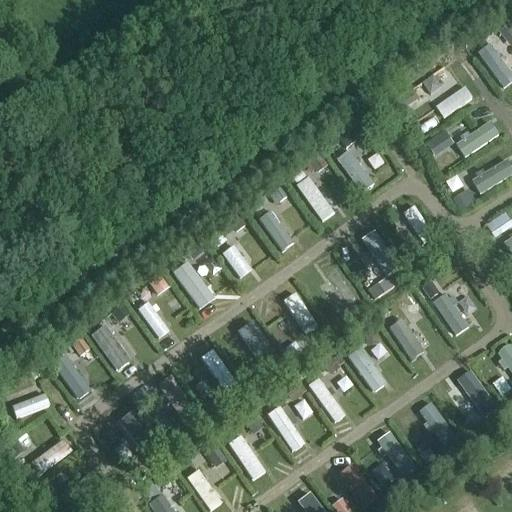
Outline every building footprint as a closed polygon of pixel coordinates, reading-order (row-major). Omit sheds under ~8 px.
[(511,64),(496,44),(483,54),(511,91),(511,90),(511,64)] [(446,118),(482,102),(477,91),(441,106),(446,118)] [(414,99),(402,107),(409,116),(421,107),(414,99)] [(469,160),(507,138),(498,123),(460,144),(469,160)] [(348,135),(338,142),(345,151),(355,143),(348,135)] [(435,140),(427,146),(432,154),(440,148),(435,140)] [(353,151),(340,162),(368,196),(382,185),(353,151)] [(511,161),(477,179),(485,195),(511,182),(511,161)] [(301,188),(328,226),(342,216),(315,178),(301,188)] [(410,214),(425,247),(439,240),(424,207),(410,214)] [(286,254),(300,244),(276,211),(262,221),(286,254)] [(238,220),(229,227),(235,235),(244,228),(238,220)] [(497,225),(486,232),(493,243),(504,236),(497,225)] [(369,244),(387,271),(399,263),(381,236),(369,244)] [(244,281),(258,272),(239,245),(225,255),(244,281)] [(211,279),(220,272),(211,259),(201,266),(211,279)] [(416,259),(409,264),(415,274),(423,269),(416,259)] [(193,262),(176,275),(204,312),(220,300),(193,262)] [(349,304),(361,295),(340,265),(327,273),(349,304)] [(376,285),(365,293),(373,304),(384,296),(376,285)] [(431,285),(421,291),(429,302),(438,296),(431,285)] [(459,339),(475,330),(453,293),(437,302),(459,339)] [(152,302),(139,312),(163,341),(175,331),(152,302)] [(357,302),(346,310),(352,319),(363,311),(357,302)] [(123,309),(112,316),(119,326),(129,319),(123,309)] [(390,325),(415,363),(430,354),(404,315),(390,325)] [(333,333),(343,327),(336,317),(327,323),(333,333)] [(267,369),(283,358),(258,322),(242,333),(267,369)] [(124,375),(138,364),(108,326),(94,337),(124,375)] [(314,333),(305,339),(312,349),(321,343),(314,333)] [(376,333),(362,335),(364,348),(377,346),(376,333)] [(375,351),(382,363),(393,356),(386,344),(375,351)] [(368,347),(353,355),(375,396),(390,387),(368,347)] [(511,367),(511,347),(503,355),(511,367)] [(206,358),(227,393),(241,385),(220,350),(206,358)] [(59,366),(83,400),(97,390),(72,356),(59,366)] [(331,360),(322,367),(329,377),(339,370),(338,368),(332,361),(331,360)] [(477,371),(462,381),(490,421),(505,410),(477,371)] [(253,373),(242,380),(250,393),(261,386),(253,373)] [(186,423),(199,416),(175,377),(163,384),(186,423)] [(324,378),(311,387),(339,426),(351,418),(324,378)] [(202,402),(211,395),(202,383),(193,390),(202,402)] [(295,387),(285,393),(291,404),(302,398),(301,396),(296,388),(295,387)] [(21,422),(55,405),(49,392),(15,409),(21,422)] [(229,416),(239,409),(232,398),(222,404),(229,416)] [(423,415),(451,451),(465,440),(437,404),(423,415)] [(299,454),(312,443),(283,407),(270,417),(299,454)] [(152,461),(167,450),(138,412),(123,423),(152,461)] [(253,419),(243,426),(251,438),(262,431),(253,419)] [(6,421),(0,425),(0,429),(6,438),(14,432),(6,421)] [(181,433),(169,442),(175,451),(188,443),(181,433)] [(397,433),(380,445),(407,482),(423,471),(397,433)] [(246,436),(231,445),(257,482),(271,473),(246,436)] [(69,440),(35,466),(44,477),(78,451),(69,440)] [(194,458),(200,467),(213,458),(220,467),(229,461),(215,442),(194,458)] [(429,459),(423,464),(430,474),(436,469),(429,459)] [(138,462),(128,468),(134,477),(144,471),(138,462)] [(358,463),(343,475),(370,511),(385,500),(358,463)] [(212,511),(217,511),(227,505),(203,470),(190,480),(212,511)] [(96,474),(70,492),(78,503),(104,485),(96,474)] [(167,474),(156,480),(162,490),(173,484),(167,474)] [(302,502),(309,511),(330,511),(316,493),(302,502)] [(180,511),(170,494),(154,503),(159,511),(180,511)]
